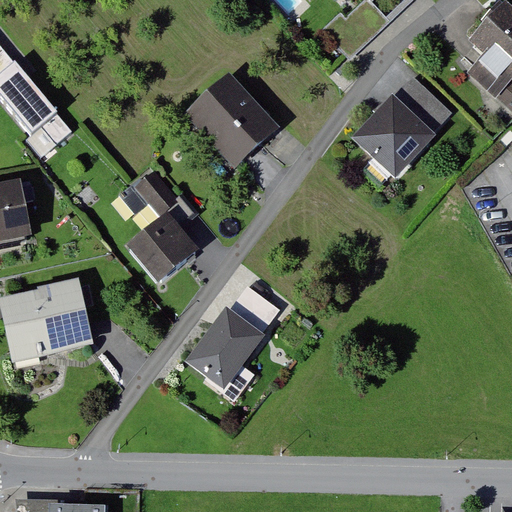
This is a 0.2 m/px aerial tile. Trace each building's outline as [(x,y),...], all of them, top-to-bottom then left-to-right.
[(393,25),(372,1),(351,20),(346,15),(327,33),(353,62),(393,25)] [(511,3),(475,43),(489,56),(481,65),(473,74),(511,110),(511,3)] [(0,42),(0,95),(37,138),(63,114),(0,42)] [(234,76),(190,117),(240,170),(257,155),(284,130),(234,76)] [(398,104),(438,141),(458,120),(418,83),(408,94),(398,104)] [(398,104),(361,144),(401,181),(438,141),(398,104)] [(23,183),(0,187),(0,246),(33,240),(23,183)] [(173,214),(132,249),(163,286),(204,251),(173,214)] [(84,283),(3,301),(17,364),(98,346),(84,283)] [(242,304),(233,317),(265,340),(284,314),(252,290),(242,304)] [(265,340),(233,317),(195,368),(230,394),(268,343),(265,340)] [(53,511),(53,508),(94,508),(94,502),(21,502),(23,511),(53,511)]
